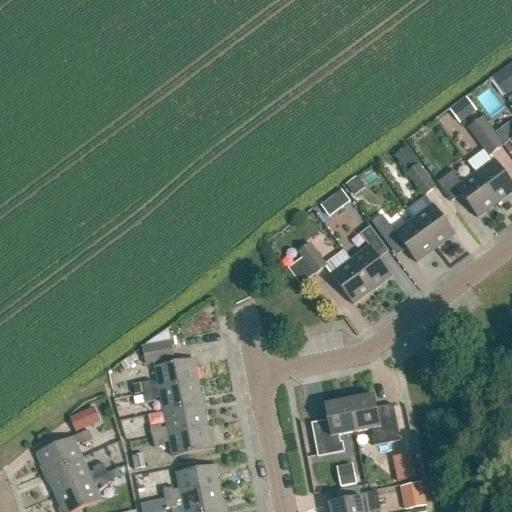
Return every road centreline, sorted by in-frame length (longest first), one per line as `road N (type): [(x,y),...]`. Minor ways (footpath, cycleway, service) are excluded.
road 1 (residential): [(256,377),(364,354),(511,244)]
road 2 (residential): [(285,511),(256,377)]
